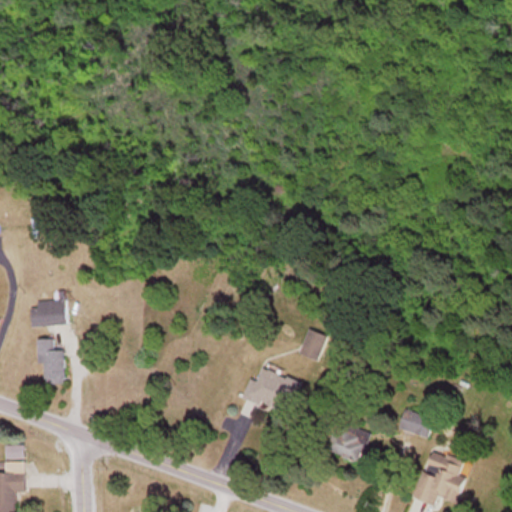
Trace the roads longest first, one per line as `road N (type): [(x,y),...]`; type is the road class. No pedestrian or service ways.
road 1 (residential): [(507,511),(476,0)]
road 2 (residential): [(288,511),(0,406)]
